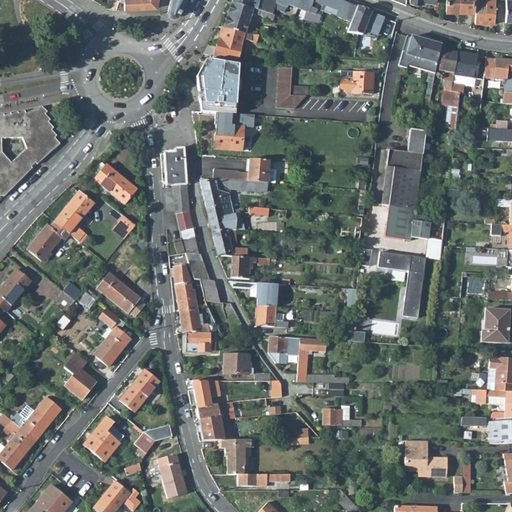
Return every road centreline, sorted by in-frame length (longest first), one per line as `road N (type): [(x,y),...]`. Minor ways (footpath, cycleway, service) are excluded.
road 1 (residential): [(192,147),(203,225),(222,281),(288,392)]
road 2 (residential): [(8,511),(146,343),(167,334)]
road 3 (residential): [(167,334),(148,139)]
road 4 (residential): [(227,511),(193,459),(167,334)]
road 5 (tertiary): [(0,230),(61,171),(104,110)]
road 6 (residential): [(367,0),(455,34),(511,45)]
